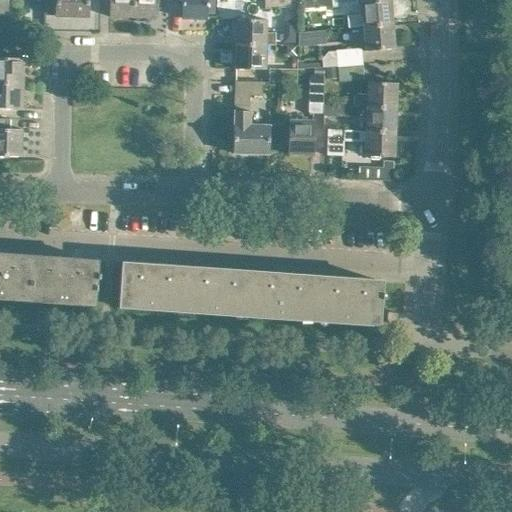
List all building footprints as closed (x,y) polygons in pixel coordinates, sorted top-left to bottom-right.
[(55,0),(55,3),(55,16),(87,16),(86,0),(55,0)] [(132,18),(132,0),(108,0),(108,18),(132,18)] [(132,0),(132,18),(156,18),(156,0),(132,0)] [(206,19),(206,0),(177,0),(177,4),(181,4),(181,19),(206,19)] [(299,7),(298,0),(265,0),(265,10),(299,7)] [(392,24),(389,0),(382,0),(361,2),(362,16),(346,18),(347,29),(363,27),(392,24)] [(236,22),(235,36),(235,45),(264,47),(264,46),(274,46),(274,34),(264,34),(265,21),(235,20),(235,22),(236,22)] [(394,49),(392,24),(363,27),(365,51),(394,49)] [(210,41),(226,42),(226,31),(211,31),(210,41)] [(293,41),(294,57),(322,56),(321,41),(293,41)] [(264,70),(264,47),(235,45),(235,68),(234,68),(234,69),(264,70)] [(360,49),(334,51),(335,52),(327,53),(322,60),(322,68),(336,66),(361,65),(360,49)] [(0,83),(22,84),(22,59),(0,58),(0,83)] [(362,80),(361,67),(361,65),(336,66),(337,82),(362,80)] [(295,83),(296,70),(268,70),(268,82),(295,83)] [(323,113),(324,77),(308,76),(308,113),(323,113)] [(262,96),(262,82),(234,82),(233,106),(249,106),(249,96),(262,96)] [(354,95),(354,106),(395,108),(396,84),(367,82),(367,95),(354,95)] [(0,108),(21,109),(22,84),(0,83),(0,108)] [(394,132),(395,108),(354,106),(323,105),(323,116),(366,118),(365,131),(394,132)] [(233,111),(233,112),(234,113),(234,126),(233,126),(232,153),(268,154),(269,127),(249,126),(249,112),(233,111)] [(0,156),(20,157),(20,139),(21,130),(8,130),(9,120),(0,119),(0,156)] [(289,121),(288,154),(312,155),(313,121),(289,121)] [(344,131),(327,130),(326,156),(343,156),(344,131)] [(358,131),(357,143),(365,143),(364,157),(371,157),(371,159),(378,159),(378,157),(393,157),(394,132),(365,131),(358,131)] [(0,299),(28,301),(31,257),(4,255),(5,254),(0,253),(0,299)] [(96,274),(97,262),(69,260),(69,258),(57,257),(57,259),(31,257),(28,301),(94,306),(96,280),(98,280),(99,275),(96,274)] [(183,312),(186,268),(159,266),(159,264),(148,263),(148,266),(120,264),(117,307),(183,312)] [(248,317),(251,273),(225,271),(224,268),(213,268),(213,270),(186,268),(183,312),(248,317)] [(313,322),(316,277),(289,275),(289,273),(278,272),(278,275),(251,273),(248,317),(313,322)] [(381,293),(382,282),(355,280),(355,278),(343,277),(343,279),(316,277),(313,322),(379,326),(381,299),(383,299),(383,293),(381,293)] [(386,323),(396,323),(397,313),(387,313),(386,323)]
